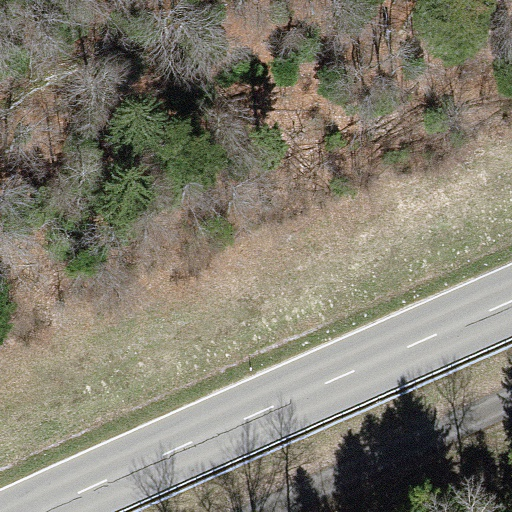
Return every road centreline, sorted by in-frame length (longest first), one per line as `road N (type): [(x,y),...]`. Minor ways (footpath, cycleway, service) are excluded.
road 1 (primary): [(511,300),(34,511)]
road 2 (track): [(511,406),(286,511)]
